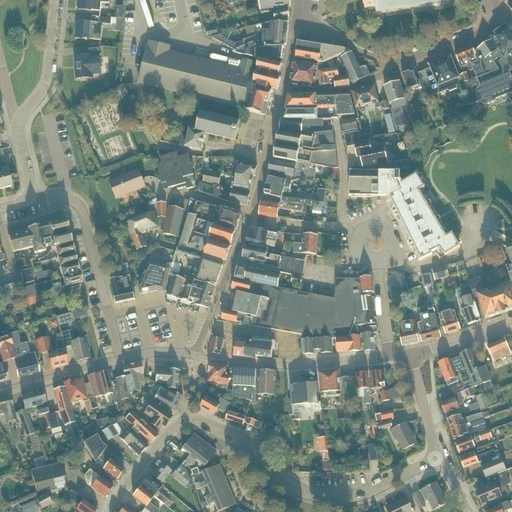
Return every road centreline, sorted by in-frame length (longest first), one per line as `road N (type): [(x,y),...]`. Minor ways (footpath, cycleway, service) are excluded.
road 1 (residential): [(438,457),(362,493),(336,495),(286,480),(240,438),(184,420)]
road 2 (residential): [(120,360),(82,212),(62,196),(30,195)]
road 3 (tertiary): [(195,357),(243,364),(389,357)]
road 4 (unclassified): [(195,357),(247,219)]
road 5 (residential): [(15,129),(50,63),(56,0)]
road 6 (tertiary): [(120,360),(0,392)]
road 7 (unclassified): [(250,210),(281,92)]
road 8 (unclassified): [(391,64),(475,36),(498,12)]
road 9 (unclassified): [(108,511),(184,420)]
